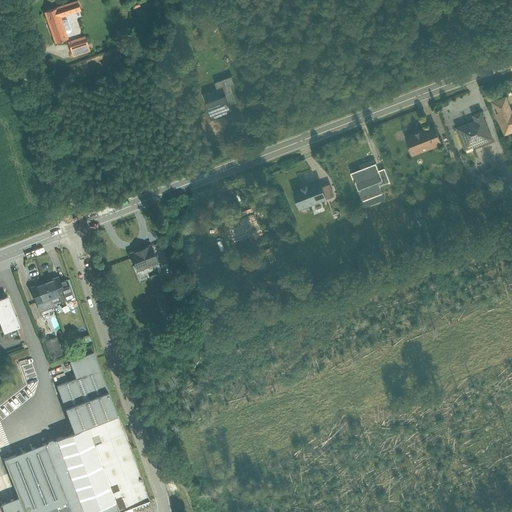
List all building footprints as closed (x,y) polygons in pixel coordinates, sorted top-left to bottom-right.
[(84,19),(78,2),(46,13),(57,44),(73,39),(69,25),(84,19)] [(84,38),(68,43),(72,56),(88,52),(84,38)] [(214,123),(239,114),(231,94),(207,103),(214,123)] [(506,137),(511,134),(511,109),(506,95),(491,102),(506,137)] [(465,153),(494,143),(481,110),(453,121),(465,153)] [(412,156),(443,144),(436,124),(404,137),(412,156)] [(357,191),(383,181),(376,162),(350,172),(357,191)] [(300,210),(328,200),(320,179),(293,190),(300,210)] [(236,237),(261,228),(254,210),(229,218),(236,237)] [(138,272),(160,263),(152,244),(130,253),(138,272)] [(57,304),(75,296),(67,276),(49,283),(57,304)] [(57,304),(49,283),(33,290),(41,310),(57,304)] [(0,317),(5,330),(21,324),(10,294),(0,297),(0,317)] [(55,337),(45,339),(49,353),(59,351),(55,337)] [(73,440),(4,468),(22,511),(124,511),(152,500),(107,392),(61,411),(73,440)]
